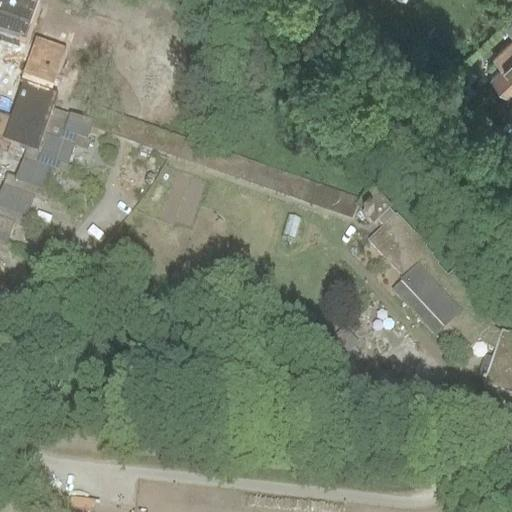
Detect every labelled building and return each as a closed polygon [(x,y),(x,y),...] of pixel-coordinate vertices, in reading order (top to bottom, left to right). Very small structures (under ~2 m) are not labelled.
[(0,0),(0,68),(20,75),(41,11),(6,0),(0,0)] [(509,95),(511,92),(511,43),(494,60),(502,69),(493,78),(509,95)] [(0,248),(10,252),(20,222),(30,225),(40,195),(50,199),(60,169),(70,172),(77,152),(80,143),(90,146),(96,129),(56,116),(60,102),(54,100),(69,56),(37,45),(21,90),(25,92),(14,124),(0,119),(0,157),(10,161),(13,152),(29,158),(19,186),(10,182),(0,210),(0,248)] [(254,187),(318,208),(325,188),(261,166),(254,187)] [(397,211),(376,191),(357,209),(381,232),(368,245),(404,283),(392,294),(436,340),(448,330),(469,352),(478,343),(487,349),(496,352),(483,389),(511,398),(511,339),(502,336),(493,330),(467,302),(491,279),(473,256),(448,282),(436,270),(437,269),(430,260),(431,259),(424,251),(426,249),(393,216),(397,211)] [(338,336),(328,345),(341,360),(351,350),(338,336)]
